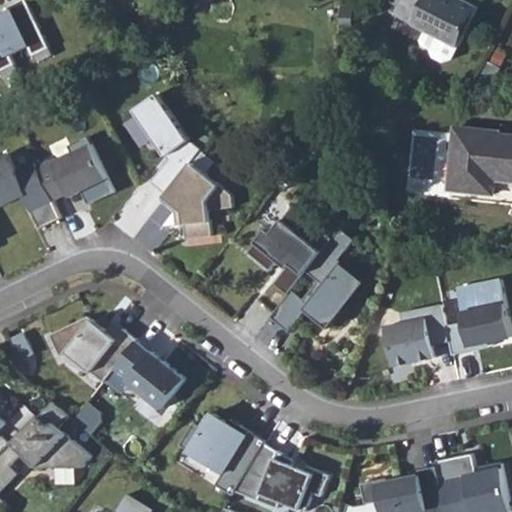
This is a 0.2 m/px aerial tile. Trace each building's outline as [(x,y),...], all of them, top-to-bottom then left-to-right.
[(10,10),(0,14),(0,32),(11,55),(29,47),(34,56),(36,55),(39,62),(54,54),(27,0),(22,0),(8,7),(10,10)] [(396,15),(425,29),(458,46),(478,8),(462,0),(403,0),(400,8),(396,15)] [(452,60),(458,46),(425,29),(421,39),(421,42),(428,47),(430,56),(444,63),(452,60)] [(0,72),(1,72),(4,78),(19,71),(11,55),(0,32),(0,72)] [(169,154),(194,136),(162,90),(137,107),(142,112),(128,122),(144,145),(157,137),(169,154)] [(451,188),(511,194),(511,135),(501,134),(501,132),(457,128),(451,188)] [(38,166),(54,200),(69,192),(72,197),(83,191),(89,205),(116,192),(90,136),(69,146),(73,153),(56,162),(54,158),(38,166)] [(54,200),(38,166),(35,162),(18,171),(9,153),(0,157),(0,205),(27,192),(32,201),(28,203),(40,228),(62,217),(54,200)] [(185,225),(187,239),(214,236),(211,210),(235,207),(233,195),(192,162),(161,200),(175,212),(177,225),(185,225)] [(306,269),(323,247),(286,216),(275,232),(270,228),(252,251),(275,269),(282,259),(292,266),(279,280),(292,288),(306,269)] [(310,304),(334,321),(367,278),(339,256),(353,237),(339,226),(323,247),(306,269),(318,278),(304,297),(292,288),(271,316),(289,330),(310,304)] [(472,344),(511,335),(511,325),(502,279),(459,288),(466,321),(447,325),(450,336),(453,354),(473,350),(472,344)] [(450,336),(447,325),(443,305),(403,313),(405,323),(387,327),(395,366),(436,357),(432,339),(450,336)] [(105,381),(115,368),(138,340),(139,339),(126,328),(117,338),(89,315),(50,334),(61,355),(75,348),(91,362),(87,366),(105,381)] [(27,330),(13,336),(23,358),(37,352),(27,330)] [(129,381),(164,408),(188,378),(154,350),(153,352),(138,340),(115,368),(130,380),(129,381)] [(13,442),(0,454),(0,491),(17,474),(9,465),(21,453),(33,464),(33,467),(85,466),(94,455),(60,425),(70,415),(53,401),(13,442)] [(89,401),(74,419),(93,434),(103,422),(102,411),(89,401)] [(236,490),(266,441),(267,440),(232,418),(229,422),(214,412),(211,416),(207,413),(199,425),(194,421),(180,444),(224,471),(216,484),(233,494),(236,490)] [(0,454),(13,442),(0,430),(0,429),(7,422),(0,415),(0,454)] [(323,495),(332,474),(309,465),(307,469),(294,464),(295,460),(266,441),(236,490),(278,507),(281,500),(307,510),(315,492),(323,495)] [(498,511),(511,509),(511,504),(503,462),(491,465),(491,469),(479,472),(474,452),(437,460),(438,465),(447,511),(498,511)] [(447,511),(438,465),(419,469),(420,475),(403,479),(402,475),(362,484),(366,504),(381,501),(383,511),(447,511)] [(152,511),(154,510),(128,494),(118,510),(121,511),(152,511)]
